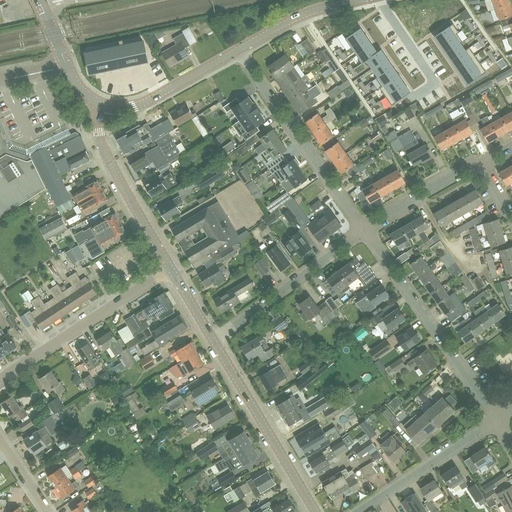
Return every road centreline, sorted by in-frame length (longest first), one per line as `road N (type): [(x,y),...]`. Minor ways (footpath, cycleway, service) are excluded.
road 1 (residential): [(496,419),(363,229)]
road 2 (residential): [(363,229),(236,51)]
road 3 (residential): [(0,379),(169,267)]
road 4 (secondary): [(315,511),(213,340)]
road 5 (residential): [(213,340),(363,229)]
road 6 (secondary): [(169,267),(101,145),(104,105)]
road 7 (residential): [(357,511),(496,419)]
road 8 (tertiary): [(236,51),(145,102),(104,105)]
road 9 (tertiary): [(362,0),(302,15),(236,51)]
road 10 (residential): [(363,229),(479,162)]
road 11 (residential): [(409,99),(434,82),(377,0)]
